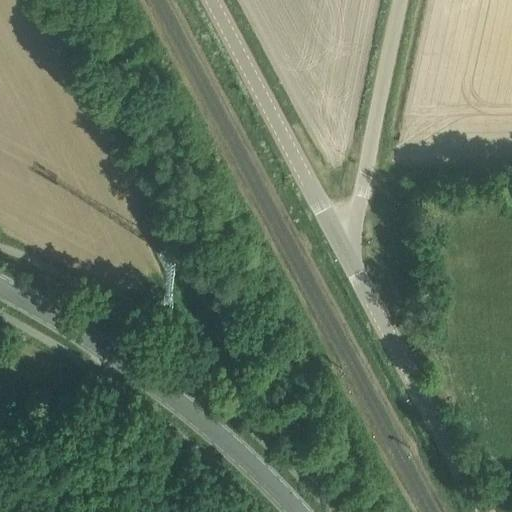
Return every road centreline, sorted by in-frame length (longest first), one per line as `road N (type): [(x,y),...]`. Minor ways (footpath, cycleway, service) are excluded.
road 1 (tertiary): [(315,511),(199,403),(101,332),(0,278)]
road 2 (unclassified): [(484,511),(344,246)]
road 3 (unclassified): [(344,246),(213,0)]
road 4 (unclassified): [(344,246),(402,0)]
